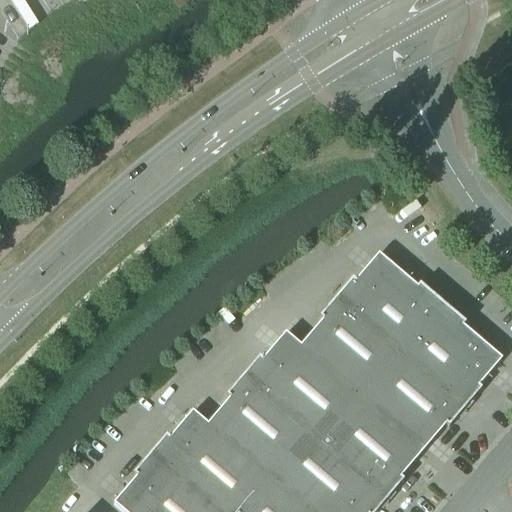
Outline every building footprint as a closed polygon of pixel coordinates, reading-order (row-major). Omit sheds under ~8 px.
[(129,0),(132,4),(138,0),(171,0),(178,10),(191,0),(129,0)] [(418,287),(416,290),(377,256),(354,284),(336,302),(399,356),(441,306),(418,287)] [(360,401),(399,356),(336,302),(318,319),(321,322),(299,347),(346,388),(360,401)] [(500,362),(461,329),(464,326),(441,306),(399,356),(463,411),(479,392),(477,389),(500,362)] [(346,388),(299,347),(284,334),(261,362),(258,359),(241,378),(306,434),(346,388)] [(447,430),(463,411),(399,356),(360,401),(421,454),(444,428),(447,430)] [(266,479),(306,434),(241,378),(225,397),(228,400),(206,425),(205,426),(260,473),(266,479)] [(421,454),(360,401),(346,388),(306,434),(385,502),(401,483),(398,480),(421,454)] [(205,426),(206,425),(191,412),(167,440),(164,437),(148,456),(212,511),(226,511),(260,473),(205,426)] [(376,511),(385,502),(306,434),(266,479),(304,511),(376,511)] [(119,511),(212,511),(148,456),(132,475),(134,478),(111,505),(119,511)] [(304,511),(266,479),(260,473),(226,511),(304,511)]
